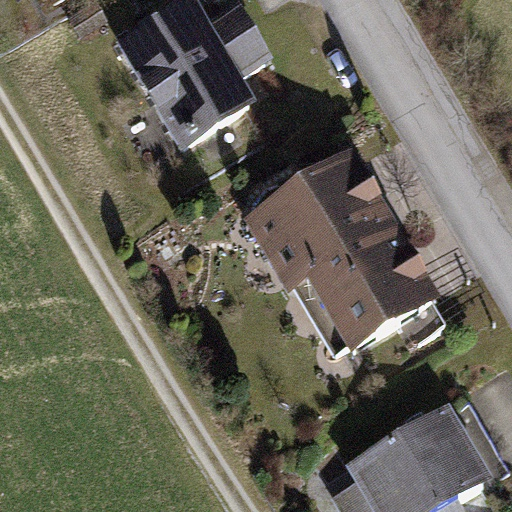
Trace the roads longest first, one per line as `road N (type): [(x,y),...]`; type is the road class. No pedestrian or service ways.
road 1 (track): [(0,96),(194,437),(246,511)]
road 2 (residential): [(349,0),(511,284)]
